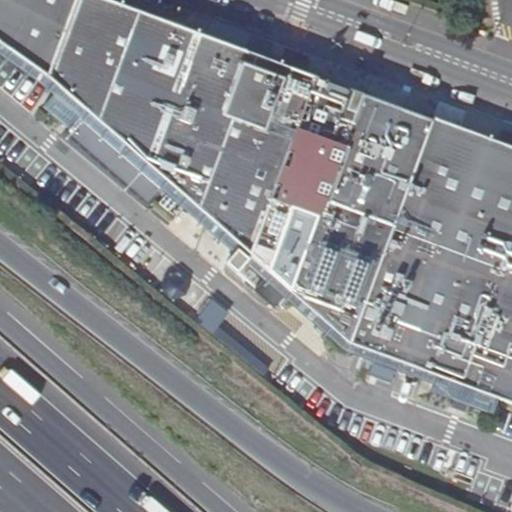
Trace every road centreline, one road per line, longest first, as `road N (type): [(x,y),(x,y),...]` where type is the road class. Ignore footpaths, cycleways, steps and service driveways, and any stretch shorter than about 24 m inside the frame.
road 1 (motorway): [(358,511),(279,468),(0,254)]
road 2 (motorway): [(230,511),(0,313)]
road 3 (unclassified): [(276,0),(503,79)]
road 4 (motorway): [(142,511),(0,387)]
